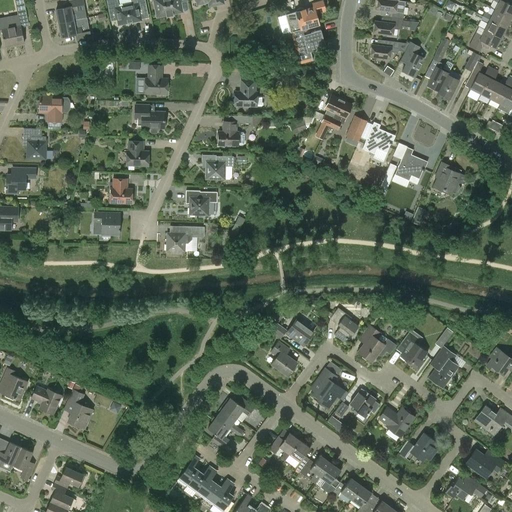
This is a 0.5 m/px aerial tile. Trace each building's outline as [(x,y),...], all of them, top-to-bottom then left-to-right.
[(15,0),(18,13),(26,12),(23,0),(15,0)] [(56,10),(59,23),(74,21),(72,14),(78,13),(77,6),(85,5),(83,0),(74,0),(70,1),(71,7),(56,10)] [(131,0),(133,5),(119,7),(117,0),(106,0),(110,21),(118,20),(119,25),(141,20),(139,8),(146,6),(144,0),(131,0)] [(153,0),(157,17),(167,15),(167,17),(173,15),(172,14),(182,12),(180,2),(187,1),(186,0),(153,0)] [(392,12),(391,17),(403,19),(404,12),(405,1),(398,0),(397,1),(388,0),(377,0),(376,10),(392,12)] [(503,0),(496,0),(499,1),(498,3),(495,9),(511,18),(511,16),(511,5),(503,1),(503,0)] [(323,45),(319,31),(320,31),(320,30),(311,33),(311,35),(309,35),(307,28),(319,25),(315,13),(325,11),(322,1),(312,4),(314,9),(305,11),(304,9),(302,8),(297,9),(297,10),(296,12),(295,12),(296,14),(288,16),(292,31),(290,32),(291,32),(296,50),(292,51),(295,65),(313,60),(310,51),(314,50),(313,50),(313,48),(323,45)] [(483,16),(506,28),(511,18),(495,9),(492,15),(485,12),(483,16)] [(107,20),(105,13),(98,15),(99,22),(107,20)] [(484,29),(501,38),(506,28),(483,16),(482,16),(481,16),(477,14),(475,17),(481,20),(488,23),(484,29)] [(4,47),(24,43),(20,21),(19,15),(0,18),(0,33),(2,33),(4,47)] [(419,21),(403,19),(391,17),(390,23),(374,21),(373,35),(392,38),(393,28),(401,29),(402,25),(409,26),(408,28),(414,29),(419,21)] [(75,27),(74,21),(59,23),(62,37),(76,35),(77,41),(91,38),(90,31),(82,33),(81,26),(75,27)] [(495,48),(501,38),(484,29),(481,35),(476,33),(469,47),(480,52),(482,47),(488,50),(490,45),(495,48)] [(433,59),(439,62),(442,56),(450,41),(444,37),(436,53),(433,59)] [(371,44),(369,59),(370,59),(370,57),(390,59),(391,52),(398,53),(399,50),(404,51),(408,43),(400,42),(385,40),(384,46),(382,46),(372,45),(372,44),(371,44)] [(408,60),(402,71),(414,77),(423,60),(416,56),(420,48),(409,43),(402,57),(408,60)] [(465,68),(471,71),(479,55),(473,52),(471,56),(465,68)] [(430,80),(427,85),(438,91),(451,69),(453,64),(447,61),(445,65),(439,62),(430,80)] [(99,62),(99,65),(99,79),(114,79),(114,62),(99,62)] [(470,88),(480,93),(493,69),(488,66),(484,74),(480,72),(483,64),(478,62),(465,86),(470,88)] [(383,71),(390,76),(394,69),(387,65),(383,71)] [(146,95),(168,96),(168,81),(160,80),(160,75),(162,76),(163,67),(150,67),(149,80),(146,80),(146,95)] [(456,71),(451,69),(438,91),(437,92),(449,98),(459,80),(453,77),(456,71)] [(493,69),(480,93),(490,98),(498,82),(493,79),(497,71),(493,69)] [(498,82),(490,98),(499,104),(511,79),(511,78),(508,76),(503,84),(498,82)] [(511,79),(499,104),(497,108),(508,113),(510,109),(511,104),(511,79)] [(256,92),(255,92),(255,80),(241,80),(241,92),(235,92),(235,106),(256,106),(256,92)] [(328,116),(326,115),(323,123),(321,122),(319,127),(327,131),(329,126),(341,100),(331,95),(325,108),(331,111),(328,116)] [(69,103),(67,98),(39,97),(39,112),(48,112),(47,122),(60,122),(60,113),(67,113),(69,108),(69,103)] [(342,124),(351,105),(341,100),(329,126),(337,130),(340,123),(342,124)] [(165,112),(149,112),(149,106),(136,105),(135,120),(141,120),(141,128),(151,128),(151,133),(157,134),(157,133),(158,128),(164,128),(165,112)] [(358,141),(367,121),(355,116),(346,136),(358,141)] [(262,117),(257,117),(251,117),(251,125),(262,125),(262,117)] [(294,122),(298,133),(306,130),(305,128),(307,127),(305,120),(303,121),(302,118),(294,122)] [(218,145),(237,146),(237,145),(243,145),(244,143),(245,135),(243,132),(238,132),(236,131),(236,122),(223,122),(223,131),(219,131),(218,145)] [(394,135),(389,133),(383,131),(378,129),(379,125),(373,122),(362,149),(374,154),(377,148),(386,153),(394,135)] [(40,137),(40,135),(23,135),(23,142),(27,142),(26,159),(45,159),(45,137),(40,137)] [(126,165),(148,166),(148,152),(142,152),(143,141),(128,141),(128,151),(126,151),(126,165)] [(421,170),(422,171),(426,162),(410,154),(412,150),(406,147),(394,174),(408,180),(410,176),(417,179),(421,170)] [(364,153),(357,150),(353,159),(351,158),(349,163),(357,167),(359,162),(360,162),(364,153)] [(231,169),(224,169),(225,167),(233,167),(233,157),(216,156),(216,162),(206,162),(206,179),(229,179),(231,177),(231,169)] [(321,165),(323,160),(315,157),(313,162),(321,165)] [(437,178),(434,187),(451,194),(452,193),(459,194),(461,189),(458,185),(459,183),(461,184),(464,176),(450,169),(451,166),(442,162),(435,177),(437,178)] [(383,194),(395,166),(389,163),(378,189),(377,191),(379,192),(383,194)] [(25,179),(34,179),(35,170),(21,170),(21,175),(6,175),(6,194),(17,194),(18,190),(25,190),(25,179)] [(110,203),(131,203),(131,190),(126,189),(126,179),(113,179),(113,191),(110,191),(110,203)] [(186,191),(186,198),(190,198),(190,214),(208,215),(208,202),(217,202),(217,192),(200,192),(200,191),(186,191)] [(428,211),(418,207),(411,222),(421,227),(428,211)] [(10,222),(17,222),(17,208),(5,208),(5,215),(0,214),(0,230),(10,231),(10,222)] [(406,211),(404,217),(411,220),(413,214),(406,211)] [(94,213),(94,224),(93,234),(101,234),(101,235),(119,236),(119,219),(114,219),(114,213),(102,213),(94,213)] [(241,228),(245,219),(239,216),(234,225),(241,228)] [(241,228),(234,225),(230,233),(236,236),(241,228)] [(181,251),(184,251),(191,251),(191,237),(201,238),(203,236),(203,227),(170,226),(169,239),(167,239),(167,251),(171,251),(171,253),(181,254),(181,251)] [(347,314),(344,312),(339,308),(331,318),(336,322),(335,334),(345,342),(353,331),(355,333),(359,327),(345,316),(347,314)] [(296,320),(287,334),(304,346),(314,333),(296,320)] [(270,331),(281,339),(287,330),(276,322),(270,331)] [(396,346),(381,334),(370,326),(362,337),(367,341),(359,352),(372,362),(377,354),(380,355),(383,355),(385,353),(387,351),(390,354),(396,346)] [(442,347),(452,330),(445,326),(435,343),(442,347)] [(416,336),(410,332),(399,346),(405,351),(401,357),(417,368),(429,352),(413,341),(416,336)] [(289,350),(278,342),(271,351),(277,356),(272,364),(288,376),(297,364),(286,355),(289,350)] [(456,356),(444,347),(434,361),(440,365),(430,378),(443,388),(458,367),(452,362),(456,356)] [(489,356),(492,359),(486,367),(493,372),(495,369),(503,376),(508,369),(511,371),(511,353),(508,357),(501,351),(502,351),(496,347),(489,356)] [(27,382),(23,380),(12,375),(14,371),(8,368),(0,384),(6,387),(4,393),(19,400),(24,389),(27,382)] [(337,376),(326,368),(316,382),(320,385),(313,394),(323,401),(321,403),(328,408),(337,396),(339,398),(345,391),(333,382),(337,376)] [(75,383),(72,390),(64,410),(71,413),(68,421),(84,428),(92,410),(78,404),(82,395),(80,394),(83,387),(75,383)] [(47,391),(36,386),(31,398),(41,402),(39,408),(53,414),(61,395),(47,389),(47,391)] [(358,392),(359,392),(350,404),(358,411),(357,412),(366,418),(372,410),(374,411),(378,406),(373,403),(376,399),(368,393),(367,393),(361,388),(358,392)] [(231,398),(223,408),(236,418),(242,421),(247,414),(249,415),(254,407),(242,398),(238,403),(231,398)] [(342,401),(334,412),(341,417),(348,406),(342,401)] [(496,414),(485,406),(474,421),(495,435),(504,422),(511,427),(511,416),(500,408),(496,414)] [(236,418),(223,408),(216,418),(229,428),(239,436),(243,431),(232,423),(236,418)] [(398,415),(387,408),(379,419),(389,426),(388,428),(401,437),(415,418),(402,408),(398,415)] [(216,434),(212,440),(224,449),(228,452),(231,448),(234,443),(230,440),(230,441),(223,436),(229,428),(216,418),(208,429),(216,434)] [(285,460),(300,440),(289,433),(284,440),(279,436),(269,449),(275,453),(280,447),(285,450),(281,458),(285,460)] [(414,446),(407,441),(399,453),(410,461),(414,455),(423,462),(426,458),(430,461),(438,450),(434,448),(438,443),(424,433),(414,446)] [(310,448),(300,440),(285,460),(295,467),(294,468),(300,472),(309,459),(304,455),(310,448)] [(0,451),(0,465),(2,460),(13,464),(21,447),(9,442),(4,454),(0,451)] [(21,447),(13,464),(24,469),(21,477),(27,479),(33,466),(27,464),(32,452),(21,447)] [(484,456),(475,450),(466,463),(486,477),(492,469),(497,472),(504,462),(487,450),(484,456)] [(314,463),(309,459),(300,472),(306,476),(311,469),(315,473),(310,480),(315,483),(320,476),(330,463),(320,455),(314,463)] [(187,485),(198,470),(193,467),(199,459),(195,456),(178,479),(187,485)] [(264,468),(268,462),(262,457),(258,463),(264,468)] [(341,470),(330,463),(320,476),(326,480),(321,487),(331,494),(340,482),(335,478),(341,470)] [(198,470),(187,485),(196,492),(213,469),(209,466),(203,474),(198,470)] [(57,476),(54,483),(66,488),(69,482),(78,486),(83,474),(66,467),(61,478),(57,476)] [(217,472),(213,469),(196,492),(205,498),(216,483),(211,480),(217,472)] [(463,480),(458,477),(452,486),(450,485),(445,492),(454,498),(456,495),(464,501),(469,494),(471,494),(472,492),(480,498),(486,490),(467,476),(463,480)] [(340,482),(331,494),(336,498),(341,492),(351,499),(361,485),(351,478),(345,485),(340,482)] [(216,483),(205,498),(214,505),(230,482),(226,479),(221,487),(216,483)] [(230,482),(214,505),(223,511),(234,496),(228,492),(234,484),(230,482)] [(55,491),(50,501),(68,509),(72,498),(63,494),(66,488),(54,483),(52,489),(55,491)] [(371,493),(361,485),(351,499),(361,506),(356,511),(365,511),(371,504),(366,501),(371,493)] [(247,511),(250,509),(246,505),(252,497),(248,494),(234,511),(247,511)] [(376,508),(371,504),(365,511),(388,511),(392,508),(382,500),(376,508)] [(66,511),(68,509),(50,501),(45,511),(44,511),(42,511),(41,511),(66,511)]
